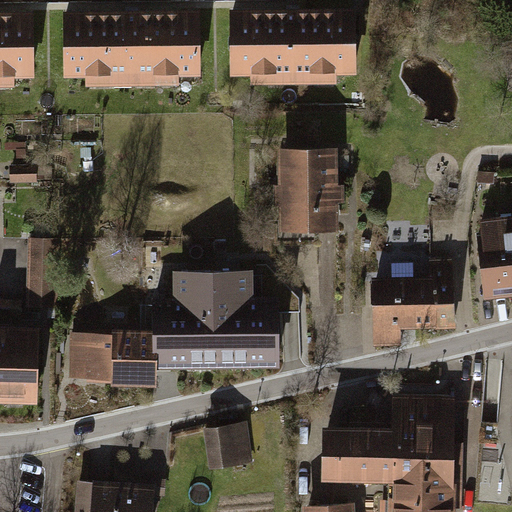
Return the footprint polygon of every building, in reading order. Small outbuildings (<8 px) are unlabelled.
[(37,14),(0,13),(0,95),(16,95),(16,85),(38,85),(37,14)] [(202,13),(73,13),(73,85),(88,85),(88,93),(182,93),(182,84),(202,84),(202,13)] [(361,14),(232,15),(232,84),(252,84),(253,92),(337,91),(337,83),(361,83),(361,14)] [(333,151),(284,152),(285,225),(334,225),(333,201),(343,201),(343,184),(333,185),(333,151)] [(11,169),(12,185),(40,184),(40,169),(11,169)] [(511,217),(480,221),(489,304),(511,301),(511,217)] [(62,241),(30,240),(29,306),(60,307),(62,241)] [(431,280),(377,281),(378,344),(407,344),(407,333),(418,333),(457,333),(456,269),(456,256),(431,256),(431,280)] [(248,270),(179,270),(180,301),(155,301),(155,335),(157,335),(156,358),(279,357),(278,300),(248,301),(248,270)] [(24,301),(0,300),(0,312),(24,313),(24,301)] [(0,407),(41,409),(44,333),(0,331),(0,407)] [(155,335),(73,332),(72,376),(156,379),(156,358),(157,335),(155,335)] [(393,438),(324,437),(323,492),(390,493),(389,511),(463,511),(465,450),(456,450),(457,404),(394,403),(393,438)] [(253,468),(248,429),(207,434),(212,474),(253,468)] [(158,511),(161,486),(96,481),(93,511),(158,511)]
